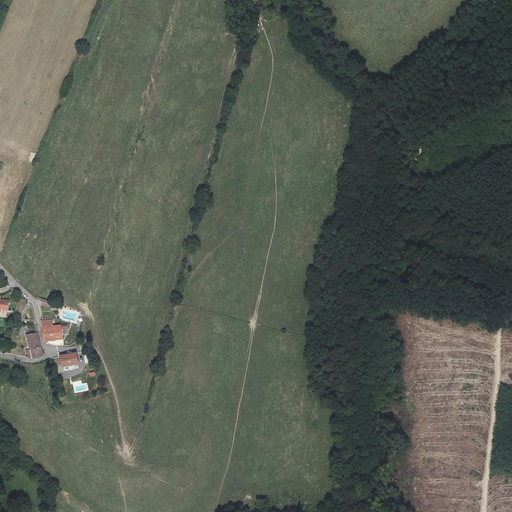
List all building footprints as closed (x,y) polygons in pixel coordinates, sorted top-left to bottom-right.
[(0,309),(8,310),(9,301),(0,299),(0,309)] [(47,307),(49,301),(41,299),(39,305),(47,307)] [(52,319),(42,320),(45,341),(61,339),(61,335),(68,334),(68,325),(53,327),(52,319)] [(42,355),(37,333),(27,335),(30,349),(27,350),(29,358),(42,355)] [(78,364),(76,352),(60,355),(62,367),(78,364)]
